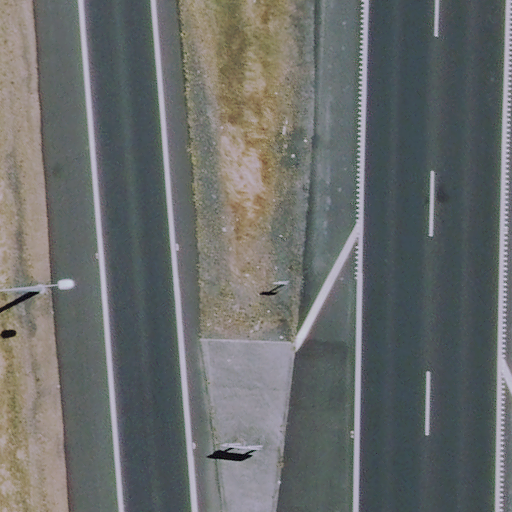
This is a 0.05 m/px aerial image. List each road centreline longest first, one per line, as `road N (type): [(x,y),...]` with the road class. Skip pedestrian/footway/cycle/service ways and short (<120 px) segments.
road 1 (motorway): [(160,511),(116,0)]
road 2 (motorway): [(431,511),(435,0)]
